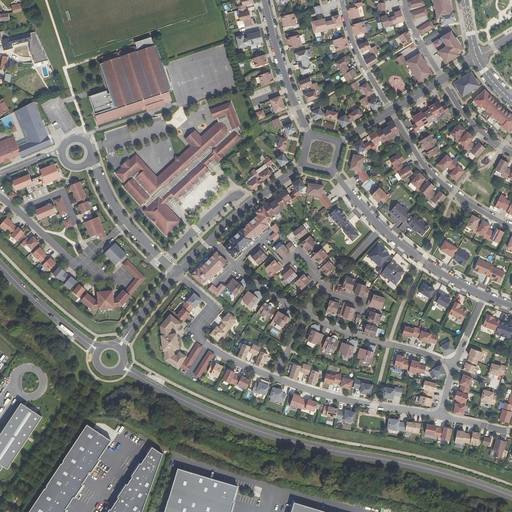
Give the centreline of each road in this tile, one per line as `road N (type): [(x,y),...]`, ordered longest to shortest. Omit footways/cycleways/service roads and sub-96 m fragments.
road 1 (secondary): [(128,370),(248,428),(511,496)]
road 2 (residential): [(511,227),(426,169),(390,110)]
road 3 (residential): [(274,376),(358,402),(441,415)]
road 4 (residential): [(176,272),(211,304),(198,326),(200,340),(274,376)]
road 5 (residential): [(305,313),(452,364)]
road 6 (residential): [(264,0),(310,136)]
road 7 (residential): [(381,228),(484,296)]
road 8 (residential): [(390,110),(351,40),(341,0)]
road 9 (secondary): [(91,345),(0,267)]
